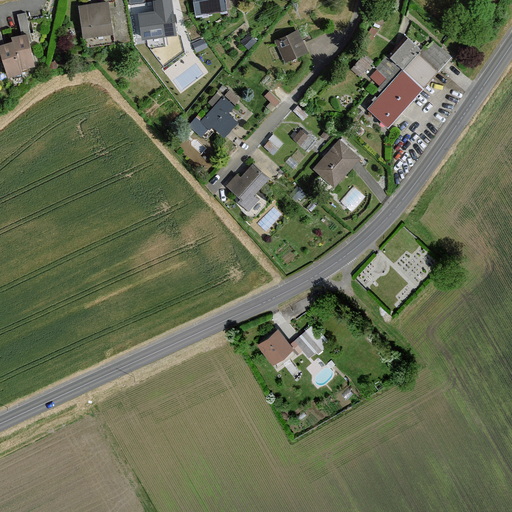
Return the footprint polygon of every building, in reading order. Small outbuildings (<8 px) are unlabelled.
[(142,39),(175,35),(171,0),(169,0),(153,2),(155,13),(139,15),(142,39)] [(227,10),(225,0),(193,0),(196,15),(227,10)] [(83,39),(112,35),(108,3),(78,7),(83,39)] [(12,41),(19,70),(34,67),(27,37),(31,36),(26,13),(17,15),(21,34),(11,37),(12,41)] [(20,74),(19,70),(12,41),(4,43),(0,29),(0,54),(7,77),(20,74)] [(294,30),(273,40),(283,62),(305,51),(294,30)] [(403,67),(423,85),(437,70),(418,53),(421,49),(405,36),(387,53),(403,67)] [(363,74),(373,56),(363,50),(353,68),(363,74)] [(403,67),(387,53),(366,77),(382,91),(403,67)] [(366,110),(384,127),(423,85),(403,67),(382,91),(366,110)] [(263,96),(273,106),(283,96),(272,86),(263,96)] [(217,92),(186,125),(201,139),(211,127),(222,137),(236,121),(227,112),(232,106),(217,92)] [(291,137),(298,145),(307,136),(300,129),(291,137)] [(277,148),(282,143),(272,134),(267,139),(277,148)] [(337,137),(312,167),(335,187),(360,157),(337,137)] [(244,201),(267,175),(247,158),(224,184),(244,201)] [(311,323),(292,338),(308,357),(326,342),(311,323)] [(275,326),(254,342),(271,363),(292,347),(275,326)]
